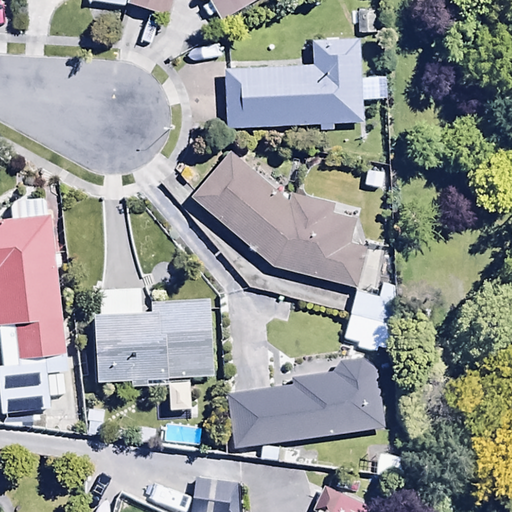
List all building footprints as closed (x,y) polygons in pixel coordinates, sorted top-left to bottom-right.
[(128,0),(92,0),(91,6),(127,11),(128,0)] [(175,0),(133,0),(131,9),(170,20),(175,0)] [(207,0),(224,27),(269,0),(207,0)] [(316,72),(224,75),(229,132),(321,129),(322,136),(333,135),(333,131),(365,130),(364,104),(381,103),(380,84),(364,85),(363,44),(315,45),(316,72)] [(229,157),(192,201),(274,274),(359,294),(369,251),(354,247),(359,227),(331,220),(334,209),(298,199),(289,209),(229,157)] [(60,273),(54,274),(51,203),(33,204),(32,193),(23,193),(23,200),(15,200),(14,225),(0,225),(0,334),(2,418),(49,415),(48,400),(66,399),(60,273)] [(381,302),(359,296),(346,342),(358,346),(357,351),(387,359),(405,292),(385,286),(381,302)] [(135,391),(171,390),(171,388),(171,384),(216,383),(214,304),(155,306),(155,320),(98,321),(100,388),(134,387),(135,391)] [(228,399),(236,452),(385,432),(377,375),(366,363),(342,365),(337,376),(295,381),(296,390),(228,399)] [(171,388),(171,390),(171,415),(190,414),(189,387),(171,388)] [(239,511),(241,485),(195,482),(193,511),(239,511)] [(371,511),(332,494),(323,511),(371,511)]
